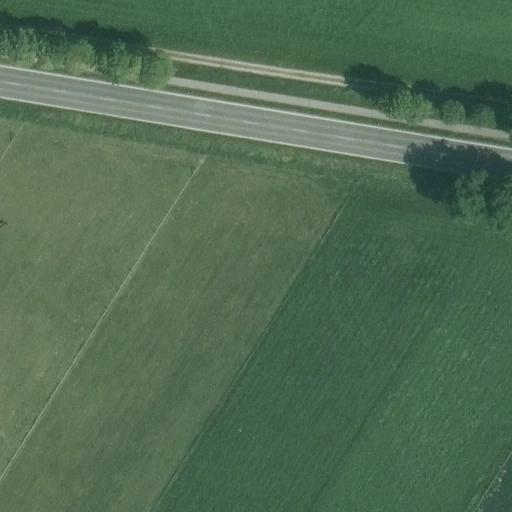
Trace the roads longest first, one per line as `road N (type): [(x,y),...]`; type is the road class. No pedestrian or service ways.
road 1 (secondary): [(511,162),(0,79)]
road 2 (track): [(0,27),(511,106)]
